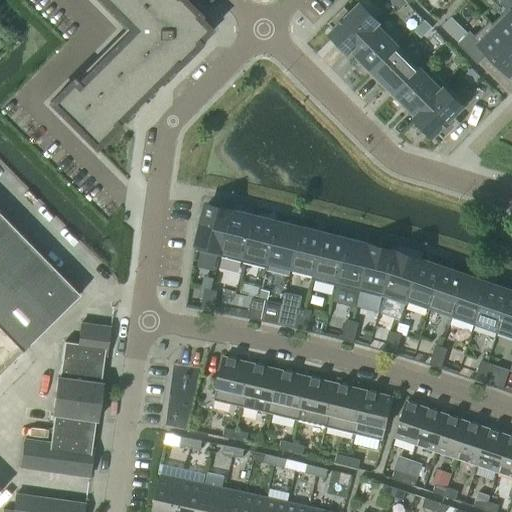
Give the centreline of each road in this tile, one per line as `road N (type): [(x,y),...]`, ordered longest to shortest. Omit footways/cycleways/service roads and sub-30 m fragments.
road 1 (residential): [(511,413),(408,377),(139,319)]
road 2 (residential): [(139,319),(169,121),(261,30)]
road 3 (residential): [(261,30),(398,159),(511,202)]
road 4 (residential): [(114,511),(139,319)]
